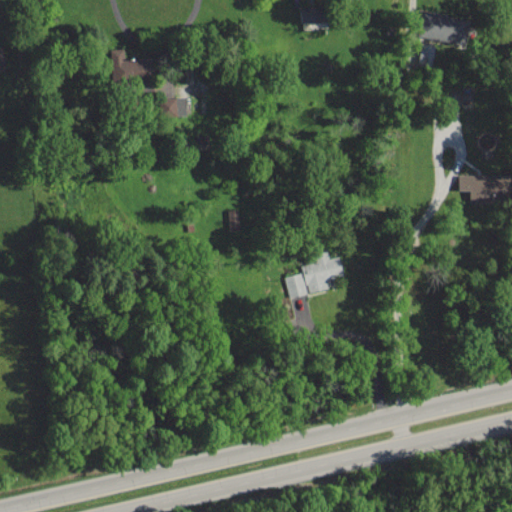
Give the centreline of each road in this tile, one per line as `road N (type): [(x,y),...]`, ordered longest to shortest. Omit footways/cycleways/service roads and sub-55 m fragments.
road 1 (primary): [(511,393),(0,508)]
road 2 (primary): [(92,511),(511,419)]
